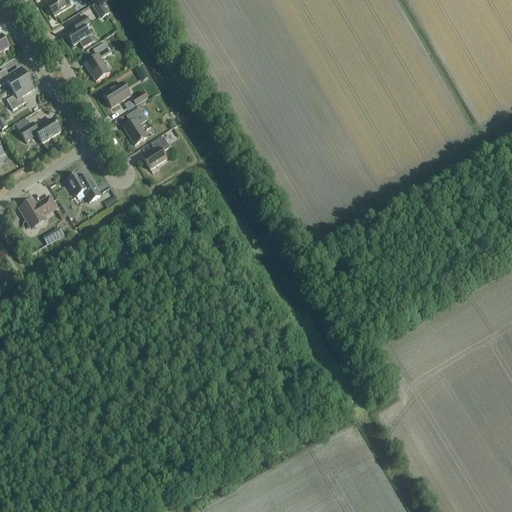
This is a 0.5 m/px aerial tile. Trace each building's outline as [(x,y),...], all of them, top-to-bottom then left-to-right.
[(58,0),(47,7),(54,18),(70,8),(66,1),(67,0),(70,0),(71,1),(71,0),(58,0)] [(101,3),(94,8),(99,17),(106,12),(101,3)] [(66,37),(73,48),(79,44),(83,50),(92,44),(89,38),(90,38),(86,31),(91,28),(84,17),(74,23),(78,29),(66,37)] [(0,55),(8,51),(1,39),(0,39),(0,55)] [(97,58),(84,65),(88,73),(89,72),(96,83),(110,75),(101,61),(111,55),(105,44),(93,52),(97,58)] [(28,80),(21,70),(9,77),(5,71),(0,74),(0,88),(7,84),(11,90),(28,80)] [(34,91),(28,80),(11,90),(15,97),(7,102),(13,112),(26,104),(22,98),(34,91)] [(121,85),(103,97),(111,110),(130,98),(121,85)] [(147,101),(144,95),(132,102),(135,108),(147,101)] [(131,126),(124,131),(135,148),(146,140),(139,128),(147,122),(139,110),(126,119),(131,126)] [(36,137),(42,146),(60,134),(56,127),(56,125),(54,124),(52,121),(36,131),(32,125),(30,127),(19,134),(25,144),(36,137)] [(27,122),(16,129),(19,134),(30,127),(27,122)] [(151,147),(155,153),(143,161),(150,172),(166,161),(162,154),(170,150),(163,139),(151,147)] [(84,187),(77,176),(63,184),(70,194),(72,193),(76,199),(83,195),(89,205),(87,206),(91,213),(104,205),(91,182),(84,187)] [(33,203),(19,211),(31,229),(44,221),(42,218),(55,210),(49,200),(36,208),(33,203)] [(60,232),(53,236),(57,243),(64,238),(60,232)]
